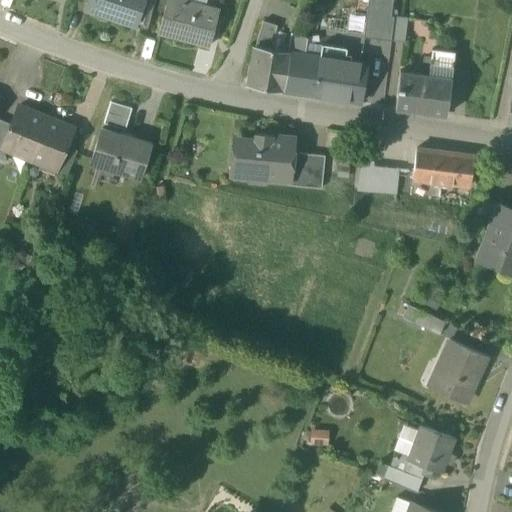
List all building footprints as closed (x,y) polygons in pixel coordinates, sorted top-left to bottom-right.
[(89,0),(86,12),(135,28),(143,0),(89,0)] [(143,0),(135,28),(146,31),(155,0),(143,0)] [(167,0),(159,32),(208,46),(218,10),(204,6),(185,1),(185,0),(167,0)] [(368,0),(367,14),(381,16),(391,17),(392,0),(368,0)] [(364,38),(378,40),(381,16),(367,14),(364,38)] [(391,17),(381,16),(378,40),(390,41),(393,17),(391,17)] [(407,19),(393,17),(390,41),(404,43),(407,19)] [(263,23),(255,48),(270,50),(275,32),(277,27),(263,23)] [(275,32),(270,50),(287,53),(290,36),(275,32)] [(287,53),(304,56),(307,39),(290,34),(290,36),(287,53)] [(321,47),(319,58),(344,62),(346,51),(321,47)] [(281,92),(287,53),(270,50),(255,48),(248,87),(281,92)] [(436,78),(449,79),(452,55),(434,52),(433,62),(439,62),(436,78)] [(304,56),(287,53),(281,92),(358,104),(365,65),(344,62),(319,58),(304,56)] [(394,108),(444,115),(444,113),(449,79),(436,78),(399,72),(394,108)] [(103,124),(124,131),(131,109),(110,102),(103,124)] [(2,144),(30,155),(45,118),(17,107),(10,125),(2,144)] [(73,130),(45,118),(30,155),(57,167),(65,147),(73,130)] [(10,125),(0,120),(0,148),(2,144),(10,125)] [(89,165),(140,180),(151,145),(100,129),(89,165)] [(248,179),(266,181),(266,177),(288,179),(289,180),(292,153),(293,142),(270,140),(270,136),(256,134),(255,142),(238,140),(237,145),(233,148),(232,160),(235,164),(249,166),(248,179)] [(2,144),(0,148),(56,171),(57,167),(30,155),(2,144)] [(56,171),(67,176),(77,152),(65,147),(57,167),(56,171)] [(412,180),(469,186),(473,155),(416,149),(412,180)] [(287,186),(321,189),(324,157),(292,153),(289,180),(288,179),(287,186)] [(357,192),(370,193),(373,168),(373,162),(360,161),(358,179),(360,179),(359,191),(357,191),(357,192)] [(234,178),(248,179),(249,166),(235,164),(234,178)] [(398,171),(373,168),(370,193),(396,196),(398,171)] [(467,219),(489,228),(498,205),(480,195),(467,219)] [(477,260),(511,273),(511,210),(498,205),(489,228),(487,232),(492,233),(482,259),(478,257),(477,260)] [(487,232),(478,257),(482,259),(492,233),(487,232)] [(442,298),(430,291),(423,304),(435,310),(442,298)] [(402,317),(412,322),(418,309),(408,305),(402,317)] [(412,322),(439,334),(445,321),(418,309),(412,322)] [(431,387),(463,401),(477,370),(480,372),(487,355),(449,338),(441,354),(445,356),(431,387)] [(427,385),(431,387),(445,356),(441,354),(427,385)] [(401,453),(408,456),(418,429),(403,424),(392,450),(401,453)] [(406,459),(407,459),(439,472),(441,472),(454,438),(419,425),(418,429),(408,456),(406,459)] [(328,429),(310,429),(310,444),(328,445),(328,429)] [(392,456),(389,465),(403,471),(407,459),(406,459),(408,456),(401,453),(399,457),(397,458),(392,456)] [(438,475),(439,472),(407,459),(403,471),(421,478),(423,474),(433,478),(438,475)] [(383,478),(417,491),(421,478),(403,471),(389,465),(388,465),(383,478)] [(101,495),(110,511),(134,511),(160,498),(144,471),(101,495)] [(410,511),(414,503),(395,496),(389,511),(410,511)] [(437,511),(414,503),(410,511),(437,511)]
